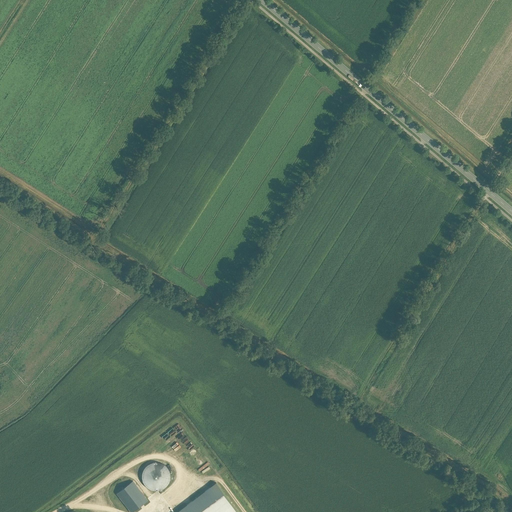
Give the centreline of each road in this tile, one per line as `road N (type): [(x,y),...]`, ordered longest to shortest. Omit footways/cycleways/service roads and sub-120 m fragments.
road 1 (track): [(511,511),(91,242),(243,0)]
road 2 (secondary): [(511,213),(262,0)]
road 3 (track): [(217,321),(365,88)]
road 4 (track): [(487,192),(353,406)]
